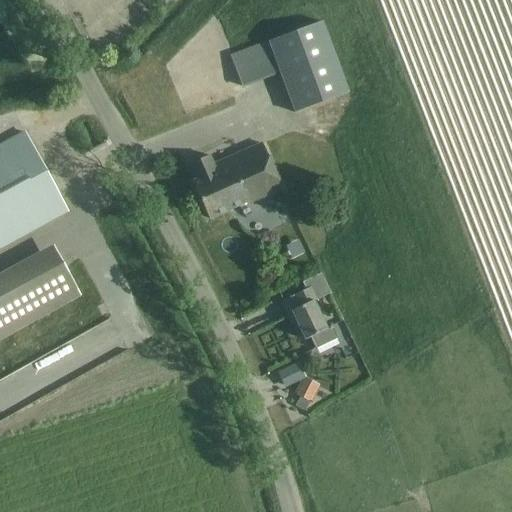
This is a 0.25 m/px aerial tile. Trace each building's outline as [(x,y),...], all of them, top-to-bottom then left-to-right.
[(234,108),(229,92),(280,72),(296,114),(348,95),(322,23),(119,99),(143,142),(234,108)] [(0,249),(68,213),(25,134),(0,147),(0,249)] [(262,145),(239,155),(213,166),(209,157),(189,166),(196,182),(193,183),(209,220),(249,202),(250,204),(282,191),(262,145)] [(0,341),(81,297),(61,260),(0,293),(0,341)] [(330,295),(320,275),(302,284),(305,291),(280,303),(291,326),(297,324),(305,341),(310,339),(316,350),(338,340),(332,327),(326,329),(314,303),(330,295)] [(300,363),(280,373),(287,387),(307,377),(300,363)] [(320,383),(307,377),(298,395),(302,397),(299,404),(306,408),(309,400),(311,401),(320,383)]
